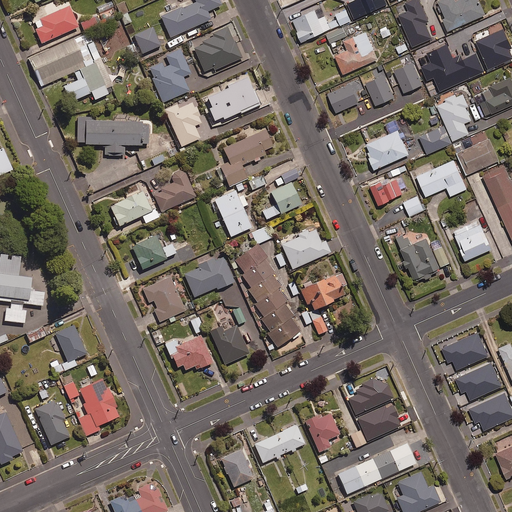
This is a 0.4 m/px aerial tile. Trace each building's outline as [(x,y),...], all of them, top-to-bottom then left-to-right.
[(218,0),(193,0),(195,3),(182,9),(181,8),(160,17),(169,39),(211,21),(208,12),(221,6),(218,0)] [(428,22),(419,0),(411,0),(405,3),(409,11),(399,16),(413,47),(431,39),(424,23),(428,22)] [(455,0),(441,0),(438,1),(445,19),(443,20),(449,32),(486,15),(479,0),(458,0),(456,1),(455,0)] [(69,6),(39,20),(42,27),(35,30),(41,44),(78,28),(69,6)] [(315,10),(292,20),(298,32),(297,33),(301,43),(325,33),(315,10)] [(99,26),(96,18),(81,24),(85,32),(99,26)] [(391,35),(388,26),(379,29),(383,38),(391,35)] [(233,42),(227,27),(211,34),(213,37),(201,42),(203,45),(194,49),(204,72),(213,68),(214,71),(242,59),(234,42),(233,42)] [(161,47),(153,28),(135,36),(143,55),(161,47)] [(465,38),(461,30),(441,39),(445,47),(465,38)] [(489,30),(472,38),(482,61),(504,51),(499,41),(494,43),(489,30)] [(182,36),(167,42),(169,48),(185,42),(182,36)] [(354,37),(344,42),(347,50),(335,56),(343,75),(378,60),(374,50),(362,56),(354,37)] [(74,40),(28,60),(38,82),(84,62),(74,40)] [(407,50),(405,43),(396,47),(398,54),(407,50)] [(433,48),(418,54),(429,77),(443,71),(433,48)] [(191,74),(180,49),(164,56),(168,66),(164,68),(162,63),(149,69),(153,79),(152,79),(162,103),(189,92),(183,78),(191,74)] [(95,63),(79,70),(82,79),(64,87),(70,102),(106,86),(95,63)] [(127,67),(121,65),(118,76),(123,78),(127,67)] [(379,77),(361,85),(366,97),(363,98),(368,111),(373,108),(377,116),(393,109),(379,77)] [(259,105),(247,78),(227,87),(228,89),(207,99),(211,109),(209,110),(214,122),(222,118),(224,121),(259,105)] [(511,79),(511,78),(490,87),(495,97),(486,101),(492,114),(511,105),(511,79)] [(469,107),(464,94),(457,97),(456,94),(445,99),(447,102),(438,106),(453,142),(470,134),(465,124),(472,121),(466,108),(469,107)] [(176,106),(165,111),(181,148),(200,139),(195,127),(201,124),(198,118),(200,117),(196,108),(194,109),(192,104),(178,110),(176,106)] [(94,119),(95,116),(78,116),(78,142),(87,142),(86,143),(106,144),(106,154),(125,155),(125,145),(143,145),(143,143),(150,144),(150,124),(144,124),(144,120),(94,119)] [(443,126),(419,137),(426,155),(451,145),(443,126)] [(266,130),(222,149),(229,163),(220,167),(229,187),(247,179),(241,167),(266,156),(264,152),(273,148),(266,130)] [(399,130),(366,145),(372,158),(369,159),(374,171),(410,155),(399,130)] [(490,139),(458,153),(467,175),(499,161),(490,139)] [(171,140),(151,149),(154,155),(174,146),(171,140)] [(4,148),(0,149),(0,175),(13,169),(4,148)] [(173,150),(152,160),(155,166),(176,156),(173,150)] [(454,160),(417,177),(426,198),(447,188),(451,197),(467,190),(454,160)] [(407,170),(405,165),(391,172),(393,177),(407,170)] [(511,181),(505,166),(483,176),(511,239),(511,181)] [(282,176),(282,177),(275,181),(277,187),(285,183),(286,184),(300,177),(296,169),(282,176)] [(196,197),(185,173),(179,171),(173,174),(171,180),(173,183),(160,189),(161,193),(153,196),(161,213),(196,197)] [(263,176),(249,183),(253,191),(267,184),(263,176)] [(381,182),(371,187),(379,205),(397,197),(390,183),(383,186),(381,182)] [(242,183),(235,186),(238,193),(246,190),(242,183)] [(291,184),(270,193),(281,216),(301,206),(291,184)] [(144,190),(114,204),(118,212),(114,214),(120,226),(153,211),(144,190)] [(236,191),(214,201),(230,238),(252,229),(236,191)] [(423,211),(417,197),(403,203),(409,217),(423,211)] [(221,219),(213,223),(216,230),(225,226),(221,219)] [(481,225),(455,236),(466,262),(492,250),(481,225)] [(298,238),(280,246),(292,271),(331,253),(325,241),(321,243),(316,230),(308,234),(307,231),(297,235),(298,238)] [(157,235),(137,244),(142,256),(138,258),(143,269),(167,258),(157,235)] [(441,269),(427,238),(400,250),(405,261),(403,262),(407,269),(409,268),(414,280),(441,269)] [(202,241),(192,245),(195,253),(206,249),(202,241)] [(197,258),(191,244),(176,250),(182,264),(197,258)] [(269,259),(257,244),(233,261),(243,275),(241,277),(250,290),(248,291),(258,304),(255,306),(265,319),(262,321),(271,333),(267,336),(277,348),(299,332),(290,319),(294,317),(284,304),(287,303),(278,290),(281,288),(272,276),(275,274),(266,261),(269,259)] [(433,250),(440,268),(452,263),(444,245),(433,250)] [(287,265),(282,253),(276,255),(281,267),(287,265)] [(235,279),(224,256),(185,274),(195,297),(235,279)] [(33,277),(0,272),(0,300),(11,302),(11,308),(6,307),(4,321),(26,324),(28,309),(24,309),(24,304),(44,307),(46,291),(32,289),(33,277)] [(171,276),(143,289),(149,303),(154,300),(158,308),(155,309),(160,322),(186,310),(171,276)] [(334,277),(300,291),(307,306),(310,305),(312,310),(343,297),(334,277)] [(295,282),(288,285),(294,296),(300,294),(295,282)] [(246,322),(240,308),(233,311),(239,325),(246,322)] [(312,322),(308,311),(302,314),(306,325),(312,322)] [(204,331),(199,317),(191,320),(196,334),(204,331)] [(328,332),(322,318),(313,321),(319,335),(328,332)] [(74,325),(55,333),(69,362),(88,354),(74,325)] [(222,326),(210,331),(226,364),(250,353),(238,325),(225,331),(222,326)] [(42,327),(26,334),(30,343),(47,336),(42,327)] [(477,330),(440,346),(447,361),(451,359),(455,368),(487,354),(477,330)] [(0,344),(8,340),(6,335),(0,337),(0,344)] [(202,335),(175,346),(178,352),(172,354),(178,367),(184,364),(186,370),(200,364),(202,368),(214,362),(202,335)] [(509,340),(497,346),(511,379),(511,345),(511,346),(509,340)] [(490,360),(454,376),(461,391),(465,389),(470,399),(501,384),(490,360)] [(59,365),(58,361),(50,364),(55,375),(64,371),(61,364),(59,365)] [(97,374),(93,365),(87,367),(91,377),(97,374)] [(102,379),(80,389),(97,427),(120,417),(116,407),(118,407),(109,388),(107,389),(102,379)] [(79,396),(74,383),(65,387),(70,400),(79,396)] [(384,385),(358,396),(373,431),(386,425),(399,420),(384,385)] [(511,408),(504,390),(468,406),(474,421),(479,419),(483,429),(511,415),(511,408)] [(54,400),(35,409),(52,446),(71,437),(63,420),(66,419),(59,404),(56,405),(54,400)] [(318,416),(306,421),(320,452),(332,447),(329,440),(341,434),(332,413),(319,418),(318,416)] [(297,424),(255,444),(263,463),(306,444),(297,424)] [(0,429),(0,461),(1,465),(14,459),(12,456),(24,451),(13,427),(2,432),(0,429)] [(357,429),(348,433),(354,445),(363,441),(357,429)] [(369,431),(362,435),(364,442),(372,438),(369,431)] [(511,442),(494,450),(505,476),(511,473),(511,442)] [(408,443),(339,474),(348,494),(417,463),(408,443)] [(242,450),(222,459),(235,487),(254,478),(242,450)] [(422,472),(398,482),(404,495),(397,498),(403,511),(419,511),(442,502),(434,485),(429,488),(422,472)] [(306,488),(303,483),(293,487),(296,493),(306,488)] [(159,488),(150,484),(139,489),(143,497),(129,503),(125,495),(110,501),(114,511),(168,511),(169,510),(159,488)] [(371,494),(354,502),(358,511),(387,511),(391,511),(383,493),(373,498),(371,494)] [(239,503),(236,496),(228,500),(231,507),(239,503)] [(271,511),(267,500),(262,502),(266,510),(260,511),(271,511)]
